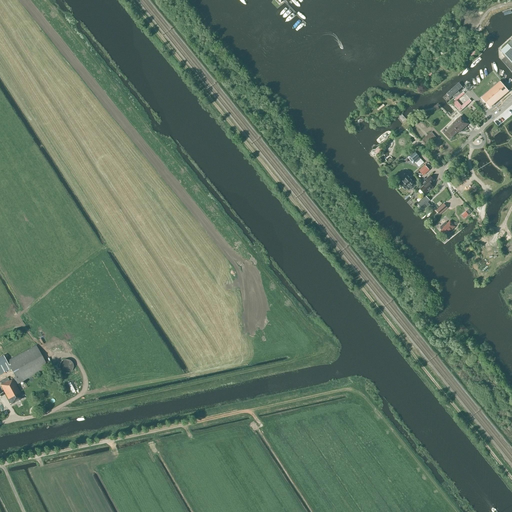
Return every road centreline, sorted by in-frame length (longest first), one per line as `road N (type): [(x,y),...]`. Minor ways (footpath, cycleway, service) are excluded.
road 1 (track): [(511,478),(130,0)]
road 2 (unclassified): [(0,464),(191,422)]
road 3 (track): [(352,390),(191,422)]
road 4 (residential): [(452,196),(444,165),(511,102)]
road 5 (track): [(471,146),(471,173),(486,194),(481,222),(497,229),(511,208)]
